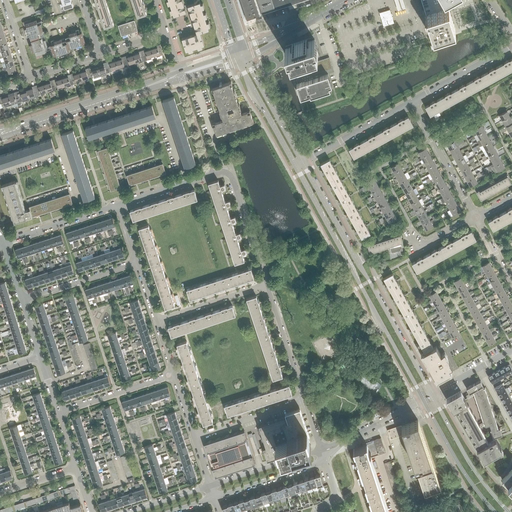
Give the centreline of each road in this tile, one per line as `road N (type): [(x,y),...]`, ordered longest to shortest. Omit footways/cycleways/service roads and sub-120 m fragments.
road 1 (tertiary): [(295,165),(423,399)]
road 2 (tertiary): [(431,394),(302,161)]
road 3 (secondary): [(145,87),(0,135)]
road 4 (tertiary): [(508,511),(431,394)]
road 5 (residential): [(474,218),(411,100)]
road 6 (tertiary): [(423,399),(495,511)]
road 7 (residential): [(302,161),(411,100)]
road 8 (residential): [(303,400),(265,284)]
road 9 (residential): [(2,241),(118,203)]
road 10 (residential): [(265,284),(223,170)]
road 11 (residential): [(58,411),(173,375)]
road 12 (residential): [(21,298),(136,262)]
